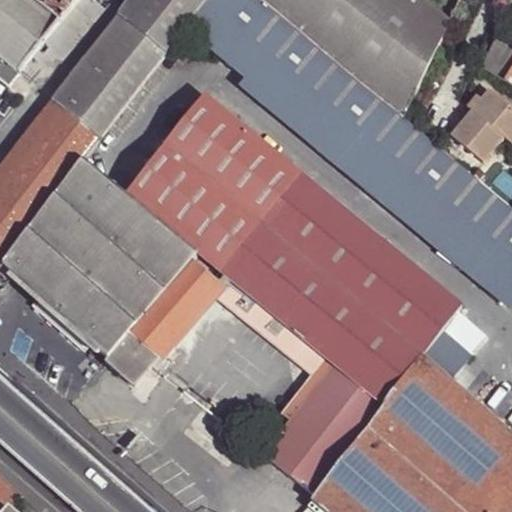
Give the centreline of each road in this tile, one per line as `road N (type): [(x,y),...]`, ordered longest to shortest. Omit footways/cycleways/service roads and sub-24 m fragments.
road 1 (tertiary): [(151,511),(0,378)]
road 2 (secondary): [(131,511),(0,392)]
road 3 (secondary): [(0,424),(98,511)]
